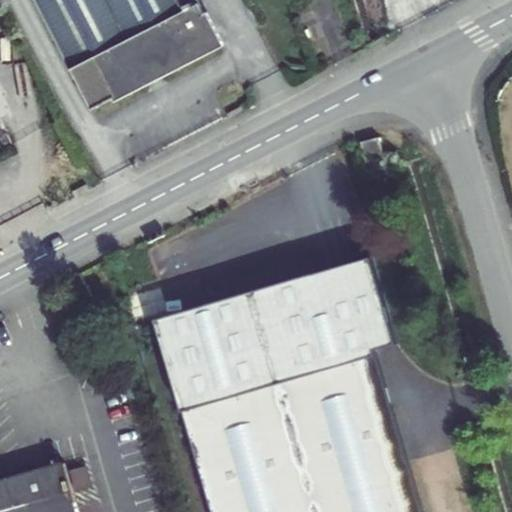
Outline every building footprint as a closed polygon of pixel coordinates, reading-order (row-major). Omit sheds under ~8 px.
[(43,0),(97,106),(225,42),(204,0),(43,0)] [(380,139),(362,143),(366,163),(385,158),(380,139)] [(119,277),(106,254),(92,262),(96,270),(104,285),(119,277)] [(419,511),(369,347),(390,339),(366,255),(154,313),(210,511),(419,511)] [(79,511),(65,462),(0,480),(0,511),(79,511)]
